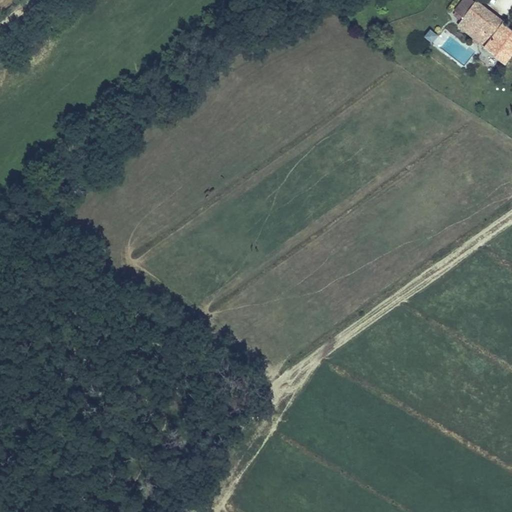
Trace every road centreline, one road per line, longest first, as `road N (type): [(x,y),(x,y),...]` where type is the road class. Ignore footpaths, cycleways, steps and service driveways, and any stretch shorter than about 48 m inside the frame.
road 1 (track): [(511,219),(286,378),(251,380),(208,408),(150,410)]
road 2 (track): [(293,511),(150,410),(72,337),(34,335),(0,369)]
